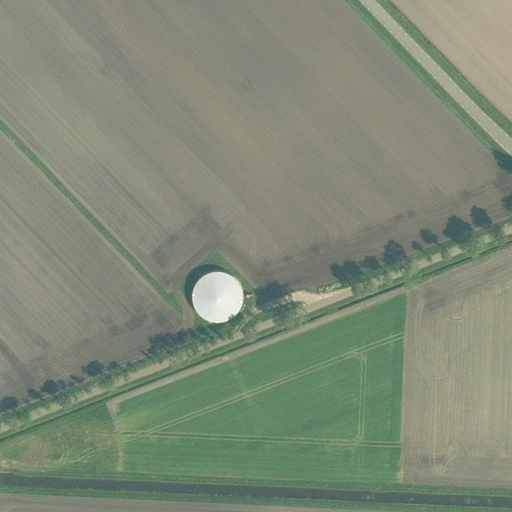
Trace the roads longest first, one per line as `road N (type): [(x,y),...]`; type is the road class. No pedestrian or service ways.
road 1 (unclassified): [(0,425),(511,227)]
road 2 (secondary): [(511,147),(366,0)]
